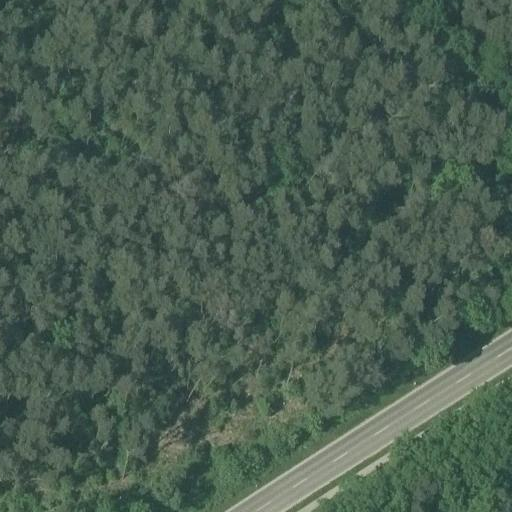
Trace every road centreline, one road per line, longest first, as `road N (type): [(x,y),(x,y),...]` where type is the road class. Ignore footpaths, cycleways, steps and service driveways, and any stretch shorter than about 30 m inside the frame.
road 1 (secondary): [(252,511),(511,348)]
road 2 (track): [(431,0),(511,121)]
